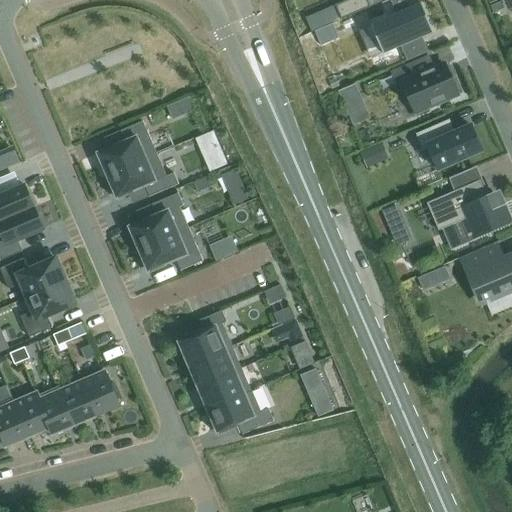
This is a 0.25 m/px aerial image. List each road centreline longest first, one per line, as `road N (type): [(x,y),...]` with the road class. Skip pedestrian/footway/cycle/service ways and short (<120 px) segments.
road 1 (residential): [(0,21),(178,443)]
road 2 (secondary): [(445,511),(266,94)]
road 3 (residential): [(0,492),(178,443)]
road 4 (residential): [(455,0),(511,134)]
